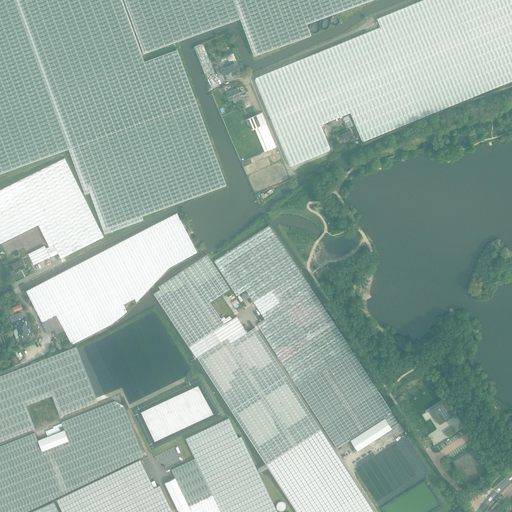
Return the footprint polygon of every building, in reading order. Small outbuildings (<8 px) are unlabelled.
[(0,0),(0,173),(63,151),(69,149),(85,194),(90,192),(105,234),(143,220),(142,216),(226,185),(195,98),(177,49),(144,62),(142,54),(122,0),(124,0),(143,54),(239,18),(240,19),(254,56),(312,35),(310,30),(309,29),(307,24),(373,0),(0,0)] [(288,65),(253,79),(289,167),(329,151),(330,148),(321,125),(323,124),(328,122),(350,113),(362,142),(417,119),(429,114),(490,90),(511,80),(511,0),(421,0),(410,5),(377,18),(380,27),(302,59),(300,60),(288,65)] [(227,33),(216,37),(219,43),(224,41),(227,46),(232,44),(227,33)] [(205,76),(215,73),(203,43),(194,47),(205,76)] [(222,64),(223,67),(220,68),(223,76),(236,70),(232,61),(235,60),(233,57),(232,56),(231,56),(228,57),(228,58),(228,59),(228,62),(222,64)] [(226,94),(229,101),(232,100),(241,96),(237,89),(226,94)] [(262,112),(247,119),(252,130),(255,129),(264,152),(276,147),(262,112)] [(348,115),(343,118),(347,128),(353,125),(348,115)] [(344,142),(353,138),(350,131),(341,135),(344,142)] [(64,158),(0,189),(0,243),(38,225),(49,247),(46,248),(45,246),(28,254),(29,256),(33,265),(51,256),(47,250),(55,246),(58,253),(61,258),(104,237),(64,158)] [(66,271),(26,291),(42,323),(56,315),(64,330),(72,345),(112,324),(121,316),(127,311),(123,305),(134,299),(136,302),(141,298),(149,290),(166,271),(169,267),(187,258),(197,252),(190,240),(186,232),(177,214),(127,239),(66,271)] [(350,440),(385,418),(392,429),(399,424),(391,412),(392,412),(380,393),(400,424),(350,348),(319,301),(296,266),(269,225),(251,237),(213,261),(236,296),(246,290),(264,320),(257,324),(281,362),(296,385),(317,418),(336,448),(350,440)] [(55,246),(47,250),(51,256),(51,257),(58,253),(55,246)] [(160,289),(153,293),(159,303),(177,329),(197,359),(233,415),(265,464),(268,468),(269,470),(277,482),(296,511),(373,511),(371,509),(347,471),(341,461),(321,430),(314,419),(302,400),(297,392),(296,391),(268,347),(255,327),(250,331),(247,333),(243,327),(220,342),(213,331),(225,324),(221,318),(211,302),(213,301),(230,290),(208,257),(208,256),(206,254),(158,286),(160,289)] [(15,272),(26,267),(22,260),(12,265),(15,272)] [(21,313),(10,317),(12,321),(15,320),(16,322),(14,323),(20,338),(22,337),(23,341),(31,338),(29,334),(31,333),(29,328),(30,327),(29,324),(28,324),(26,319),(23,320),(22,318),(23,317),(21,313)] [(42,323),(41,323),(46,334),(52,331),(54,335),(59,333),(64,330),(56,315),(42,323)] [(225,324),(213,331),(220,342),(243,327),(236,316),(232,319),(230,316),(225,318),(224,316),(221,318),(225,324)] [(55,339),(53,340),(56,345),(55,345),(57,348),(58,348),(59,350),(62,349),(59,344),(57,341),(55,339)] [(0,441),(35,428),(26,405),(52,396),(53,400),(56,406),(57,408),(57,410),(59,416),(97,402),(76,347),(11,373),(0,376),(0,441)] [(451,390),(437,400),(447,415),(461,404),(451,390)] [(0,511),(25,511),(44,503),(57,497),(94,480),(143,456),(144,456),(143,456),(126,411),(123,406),(115,401),(110,403),(61,422),(64,430),(68,441),(41,452),(37,440),(35,435),(35,433),(0,446),(0,511)] [(459,414),(450,419),(453,424),(461,418),(459,414)] [(174,468),(171,470),(175,477),(191,511),(277,511),(259,473),(268,468),(265,464),(257,469),(241,436),(238,437),(228,417),(185,439),(193,456),(194,459),(185,463),(176,468),(174,468)] [(385,418),(350,440),(357,452),(377,439),(378,441),(381,439),(391,433),(389,431),(392,429),(385,418)] [(64,430),(37,440),(41,452),(68,441),(64,430)] [(172,511),(160,485),(154,488),(140,460),(57,502),(62,511),(172,511)] [(191,511),(175,477),(164,483),(178,511),(191,511)] [(280,499),(280,498),(279,497),(278,496),(277,495),(276,495),(274,495),(273,496),(272,498),(272,499),(272,500),(273,502),(274,503),(275,503),(276,503),(277,503),(278,502),(279,501),(280,499)] [(58,511),(55,503),(33,511),(58,511)]
